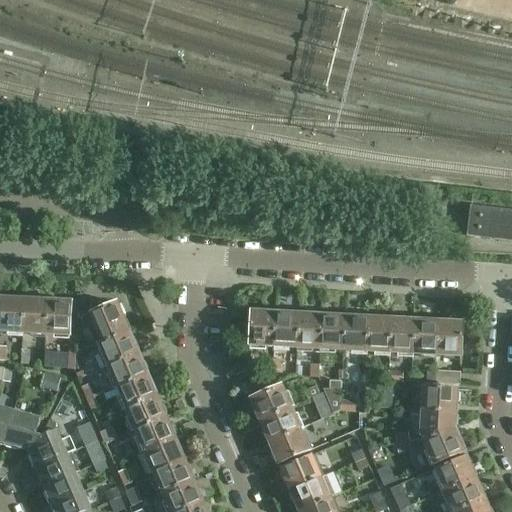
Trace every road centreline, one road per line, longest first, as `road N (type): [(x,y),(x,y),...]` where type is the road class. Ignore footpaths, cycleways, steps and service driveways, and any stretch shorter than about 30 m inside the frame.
road 1 (residential): [(195,256),(503,275)]
road 2 (residential): [(252,511),(188,363),(195,256)]
road 3 (residential): [(503,275),(498,417),(511,450)]
road 4 (residential): [(120,251),(113,218),(96,209),(0,199)]
road 5 (residential): [(0,247),(120,251)]
